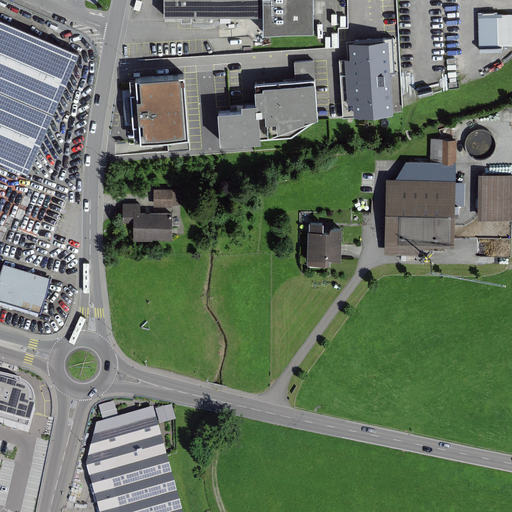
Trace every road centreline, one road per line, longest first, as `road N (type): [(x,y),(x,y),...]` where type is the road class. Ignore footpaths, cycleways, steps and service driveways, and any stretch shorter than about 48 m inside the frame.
road 1 (primary): [(511,463),(106,371)]
road 2 (tertiary): [(88,344),(92,163),(121,0)]
road 3 (tertiary): [(77,389),(49,511)]
